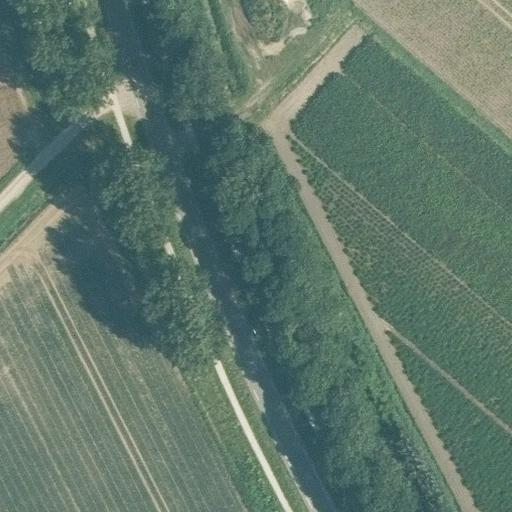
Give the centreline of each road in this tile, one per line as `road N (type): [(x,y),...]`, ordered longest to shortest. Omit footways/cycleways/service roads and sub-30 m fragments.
road 1 (secondary): [(327,511),(156,172),(94,0)]
road 2 (track): [(0,207),(100,108),(164,102),(219,122),(324,31)]
